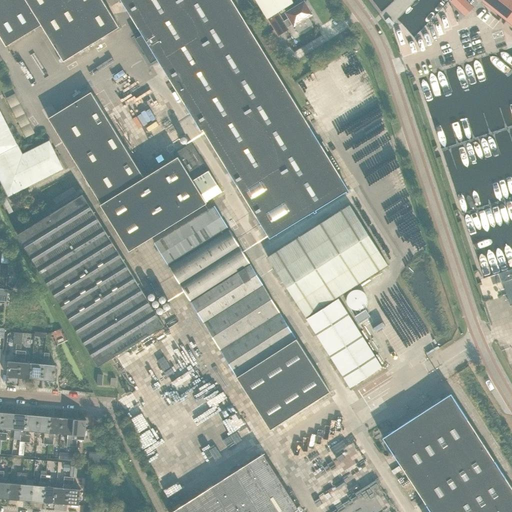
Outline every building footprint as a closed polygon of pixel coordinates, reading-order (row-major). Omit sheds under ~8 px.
[(0,0),(0,36),(6,46),(10,44),(41,25),(63,61),(119,27),(102,0),(116,0),(222,168),(268,242),(347,194),(249,35),(227,0),(0,0)] [(291,0),(269,0),(260,6),(267,19),(268,19),(292,4),(293,3),(291,0)] [(470,5),(464,0),(452,0),(451,2),(462,13),(470,5)] [(511,0),(494,0),(489,6),(511,23),(511,0)] [(292,4),(268,19),(278,35),(288,29),(287,28),(293,24),(294,26),(312,15),(304,2),(294,8),(292,4)] [(443,31),(459,15),(450,6),(435,22),(443,31)] [(143,181),(96,104),(77,115),(73,110),(53,123),(103,206),(100,207),(127,250),(221,192),(191,143),(176,152),(191,176),(188,178),(176,160),(143,181)] [(22,155),(0,110),(0,179),(8,196),(63,169),(49,141),(22,155)] [(127,358),(123,351),(163,326),(82,195),(17,234),(99,366),(117,354),(122,362),(127,358)] [(305,317),(387,265),(349,205),(267,257),(305,317)] [(270,429),(329,391),(250,264),(214,206),(154,243),(270,429)] [(511,279),(503,282),(510,305),(511,304),(511,279)] [(350,387),(381,367),(338,299),(307,319),(350,387)] [(370,316),(365,309),(354,316),(359,324),(370,316)] [(19,378),(21,351),(16,350),(16,362),(8,361),(6,377),(19,378)] [(30,379),(32,363),(25,363),(26,351),(21,351),(19,378),(30,379)] [(43,364),(42,380),(54,381),(55,365),(48,365),(50,353),(44,353),(43,364)] [(32,363),(30,379),(42,380),(43,364),(32,363)] [(430,511),(511,511),(511,487),(451,394),(382,438),(430,511)] [(208,395),(206,401),(215,403),(216,397),(208,395)] [(14,430),(15,414),(4,413),(2,429),(14,430)] [(26,431),(27,415),(15,414),(14,430),(21,431),(20,441),(25,442),(25,435),(26,431)] [(37,432),(39,416),(27,415),(26,431),(37,432)] [(48,444),(50,417),(39,416),(37,432),(44,433),(43,444),(48,444)] [(61,434),(62,418),(50,417),(48,444),(53,445),(54,433),(61,434)] [(71,446),(74,419),(62,418),(61,434),(67,435),(66,446),(71,446)] [(74,419),(71,446),(76,447),(77,440),(79,441),(80,436),(85,436),(86,420),(74,419)] [(71,453),(71,456),(74,460),(79,456),(75,450),(73,452),(71,453)] [(109,459),(109,450),(97,450),(97,452),(92,452),(92,460),(99,461),(99,458),(109,459)] [(70,460),(71,453),(59,452),(58,459),(70,460)] [(299,511),(263,455),(172,511),(299,511)] [(70,468),(69,477),(74,478),(77,478),(78,461),(71,461),(70,468)] [(0,498),(8,499),(9,483),(4,483),(5,479),(3,478),(3,471),(0,471),(0,498)] [(31,501),(33,485),(26,485),(27,473),(22,473),(21,480),(21,484),(19,500),(31,501)] [(55,503),(56,487),(49,487),(50,475),(45,475),(45,482),(44,486),(43,502),(55,503)] [(66,504),(69,477),(64,477),(63,488),(56,487),(55,503),(66,504)] [(69,477),(66,504),(78,505),(80,490),(75,489),(75,484),(73,484),(74,478),(69,477)] [(19,500),(21,484),(9,483),(8,499),(19,500)] [(43,502),(44,486),(33,485),(31,501),(43,502)]
